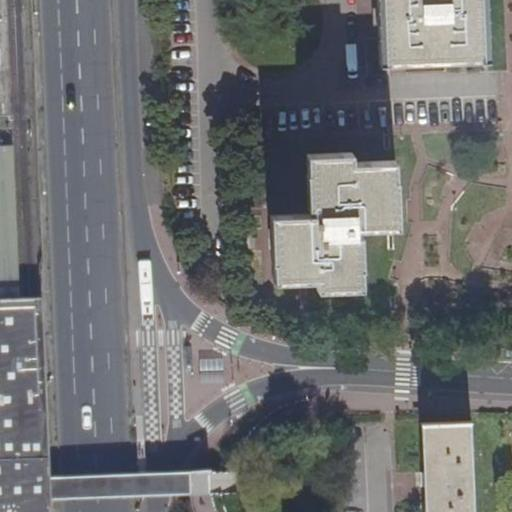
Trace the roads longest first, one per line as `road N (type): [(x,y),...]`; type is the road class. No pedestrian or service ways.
road 1 (trunk): [(84,511),(73,0)]
road 2 (unclassified): [(318,371),(223,338),(145,280),(129,195),(119,0)]
road 3 (residential): [(216,249),(201,0)]
road 4 (residential): [(146,511),(154,469),(236,401),(318,371)]
road 5 (tertiary): [(318,371),(511,381)]
